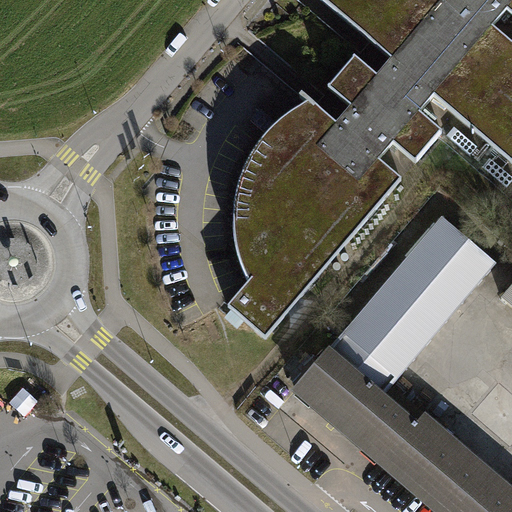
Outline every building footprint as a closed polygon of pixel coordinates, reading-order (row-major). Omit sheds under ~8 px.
[(332,128),(373,163),(388,146),(410,166),(437,135),(414,115),(428,99),(511,170),(511,51),(487,31),(502,13),(511,21),(511,0),(316,0),(389,61),(373,80),(351,62),(325,92),(346,111),(332,128)] [(373,163),(332,128),(304,106),(279,124),(262,140),(246,163),(236,187),(230,215),(231,245),(235,265),(246,287),(224,311),(261,344),(396,184),(373,163)] [(496,267),(442,221),(297,389),(422,496),(463,449),(392,388),(496,267)] [(511,286),(500,300),(511,310),(511,286)] [(511,511),(511,490),(463,449),(422,496),(441,511),(511,511)]
